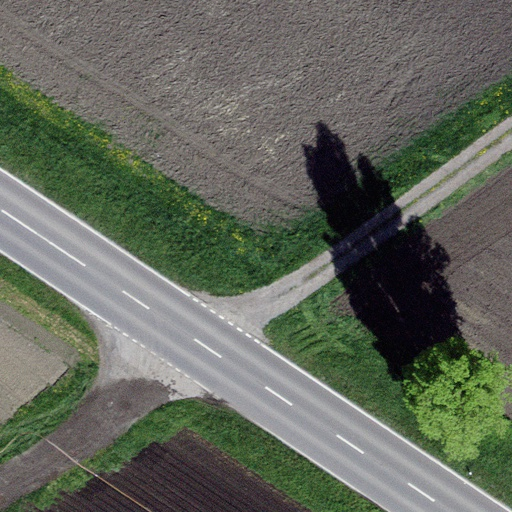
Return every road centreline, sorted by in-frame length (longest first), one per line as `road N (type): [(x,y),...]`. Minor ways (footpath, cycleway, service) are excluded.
road 1 (primary): [(449,511),(0,209)]
road 2 (track): [(204,347),(511,134)]
road 3 (track): [(204,347),(131,394),(90,438),(0,485)]
